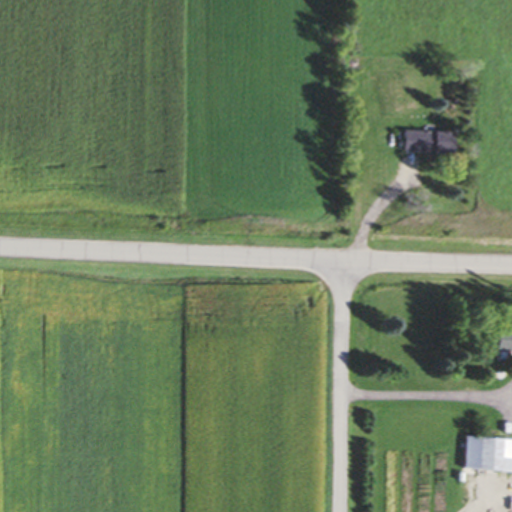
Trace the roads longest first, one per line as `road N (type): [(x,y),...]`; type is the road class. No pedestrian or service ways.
road 1 (residential): [(0,247),(511,266)]
road 2 (residential): [(339,511),(344,260)]
